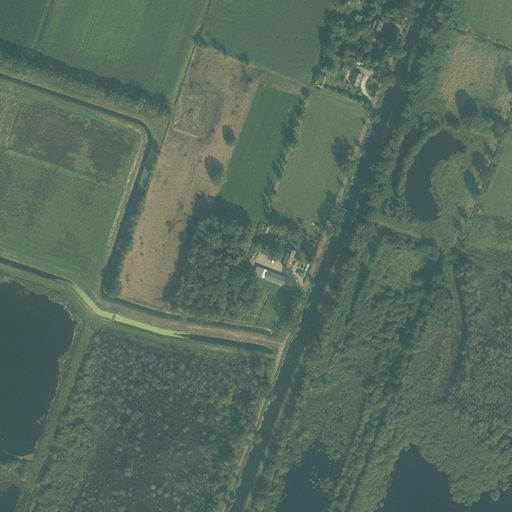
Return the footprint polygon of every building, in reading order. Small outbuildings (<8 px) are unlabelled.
[(347,0),(346,4),(365,10),(367,3),(358,0),(347,0)] [(355,14),(353,20),(360,22),(362,16),(355,14)] [(372,27),(380,30),(383,22),(372,18),(369,26),(372,27)] [(372,40),(382,43),(384,38),(375,34),(372,40)] [(345,60),(342,68),(350,71),(353,63),(345,60)] [(350,83),(358,86),(362,74),(354,72),(350,83)] [(282,264),(290,267),(296,251),(288,248),(282,264)] [(307,273),(310,264),(304,262),(301,271),(307,273)] [(258,266),(254,276),(259,277),(263,268),(258,266)] [(267,285),(281,290),(283,285),(286,286),(289,278),(272,272),(267,285)]
